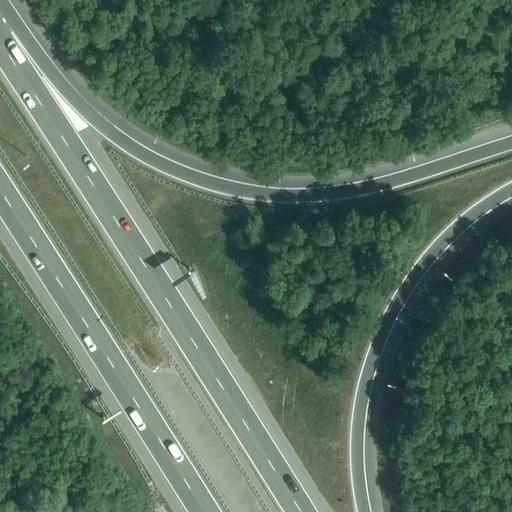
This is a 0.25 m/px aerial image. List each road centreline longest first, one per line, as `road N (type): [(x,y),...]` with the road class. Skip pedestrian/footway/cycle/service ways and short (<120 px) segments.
road 1 (motorway): [(511,142),(374,182),(301,193),(225,183),(125,143),(0,39)]
road 2 (trunk): [(299,511),(0,40)]
road 3 (motorway): [(362,511),(361,401),(388,319),(443,239),(511,189)]
road 4 (trunk): [(0,193),(204,511)]
